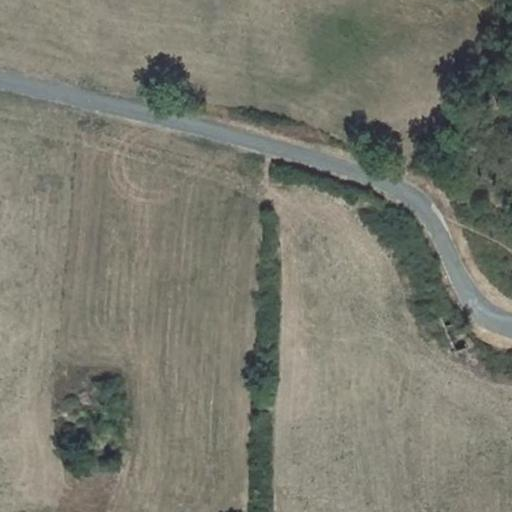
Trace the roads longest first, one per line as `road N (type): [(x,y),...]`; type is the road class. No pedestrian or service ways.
road 1 (unclassified): [(511,328),(494,325),(465,293),(436,220),(408,190),(324,159),(0,78)]
road 2 (track): [(408,190),(401,150),(334,0)]
